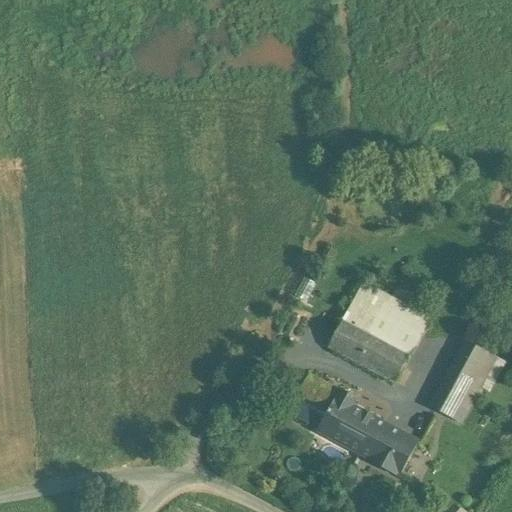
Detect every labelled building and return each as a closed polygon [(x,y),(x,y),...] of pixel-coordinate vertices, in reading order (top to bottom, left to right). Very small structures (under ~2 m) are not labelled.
[(429,322),(362,285),(329,348),(396,384),(429,322)] [(472,345),(451,383),(473,395),(494,357),(472,345)] [(341,393),(311,377),(301,396),(330,412),(341,393)] [(473,395),(451,383),(437,409),(456,420),(470,395),(473,397),(473,395)] [(358,399),(342,390),(341,393),(330,412),(319,433),(371,461),(390,426),(354,406),(358,399)] [(419,442),(390,426),(371,461),(400,477),(419,442)]
